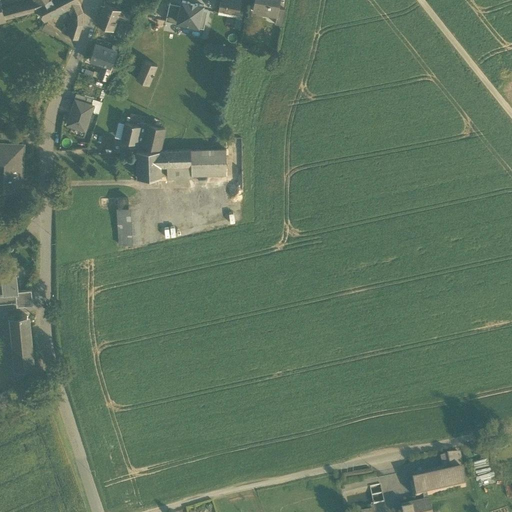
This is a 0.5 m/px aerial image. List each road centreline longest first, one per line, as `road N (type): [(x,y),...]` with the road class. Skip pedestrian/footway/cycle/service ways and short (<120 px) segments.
road 1 (residential): [(89,0),(90,20),(51,120),(44,350),(98,511)]
road 2 (track): [(511,114),(419,0)]
